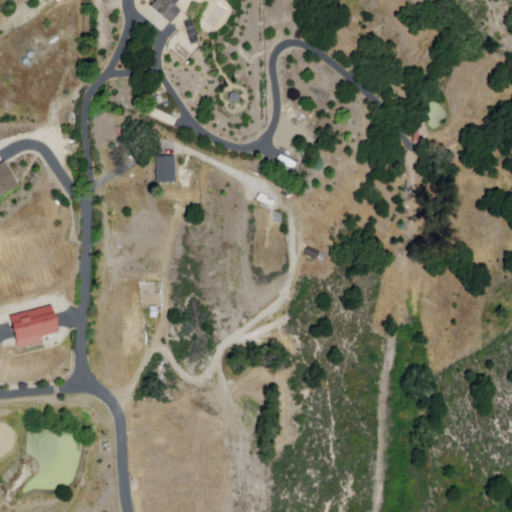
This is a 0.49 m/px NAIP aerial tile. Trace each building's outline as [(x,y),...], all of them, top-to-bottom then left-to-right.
[(179,0),(176,5),(182,9),(171,23),(148,6),(152,0),(179,0)] [(230,94),(235,93),(238,97),(238,100),(236,102),(231,102),(228,99),(230,94)] [(146,115),(170,127),(173,120),(149,108),(146,115)] [(275,162),(290,172),(294,165),(279,155),(275,162)] [(154,157),(155,182),(176,181),(175,156),(154,157)] [(0,192),(17,184),(6,160),(0,163),(0,192)] [(303,254),(306,246),(318,251),(314,259),(303,254)] [(37,309),(54,305),(59,331),(43,335),(45,340),(19,346),(12,314),(37,309)] [(146,346),(146,310),(118,310),(118,346),(146,346)]
